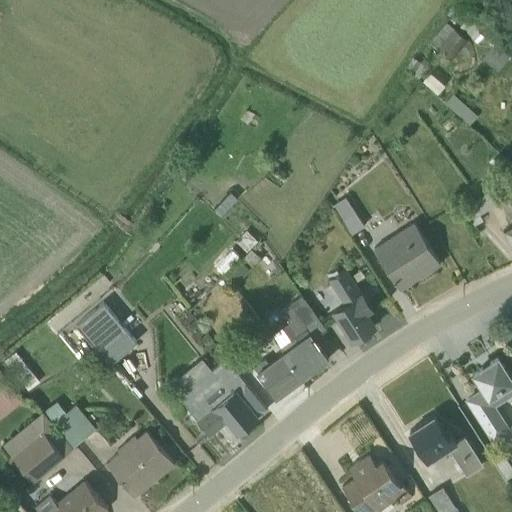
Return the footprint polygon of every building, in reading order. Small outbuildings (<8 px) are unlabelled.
[(467,41),(446,23),(428,43),(449,61),(467,41)] [(509,54),(494,42),(481,58),(497,70),(509,54)] [(478,117),(454,96),(446,105),(470,126),(478,117)] [(479,215),(498,204),(491,192),(463,208),(474,226),(482,221),(479,215)] [(510,225),(502,230),(511,247),(511,195),(498,204),(510,225)] [(364,226),(346,199),(333,207),(352,235),(364,226)] [(440,264),(414,222),(373,248),(400,290),(440,264)] [(256,241),(245,230),(235,241),(246,252),(256,241)] [(231,248),(215,264),(223,272),(239,255),(231,248)] [(251,266),(260,258),(251,249),(227,275),(235,283),(248,270),(242,264),(245,261),(251,266)] [(371,310),(345,271),(329,281),(345,305),(334,313),(352,341),(374,327),(366,314),(371,310)] [(190,308),(215,335),(247,305),(222,279),(190,308)] [(326,330),(302,297),(282,312),(290,323),(270,337),(280,349),(306,330),(309,333),(283,353),(302,379),(328,360),(313,340),(326,330)] [(134,344),(102,303),(76,324),(108,364),(134,344)] [(276,398),(302,379),(283,353),(273,360),(262,345),(253,351),(246,343),(226,360),(238,373),(250,363),(276,398)] [(39,382),(15,352),(4,361),(28,391),(39,382)] [(238,373),(226,360),(188,390),(185,406),(209,435),(227,421),(237,433),(257,418),(235,390),(245,383),(238,373)] [(511,369),(504,374),(495,360),(471,376),(480,391),(467,400),(493,442),(510,431),(494,406),(511,394),(511,369)] [(0,389),(0,415),(2,418),(21,402),(6,384),(0,389)] [(56,401),(43,412),(74,449),(97,429),(76,404),(66,412),(56,401)] [(34,482),(74,449),(43,412),(3,446),(34,482)] [(433,416),(409,432),(429,462),(448,450),(466,477),(483,466),(463,436),(455,441),(446,428),(443,430),(433,416)] [(134,496),(174,464),(146,430),(137,438),(135,435),(116,451),(118,454),(107,463),(134,496)] [(511,474),(511,470),(499,451),(490,457),(505,479),(511,474)] [(354,477),(341,486),(359,511),(372,511),(376,509),(378,511),(395,500),(400,507),(412,499),(402,483),(400,485),(381,458),(374,463),(368,454),(348,468),(354,477)] [(102,511),(107,508),(83,480),(56,503),(49,495),(34,508),(37,511),(102,511)] [(457,511),(443,488),(427,498),(435,511),(457,511)]
